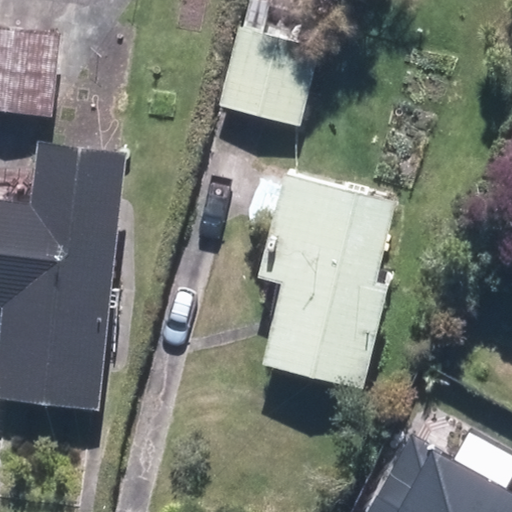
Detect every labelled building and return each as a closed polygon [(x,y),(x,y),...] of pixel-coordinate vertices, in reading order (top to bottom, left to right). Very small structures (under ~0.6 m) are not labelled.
[(65,33),(0,25),(0,104),(56,110),(65,33)] [(319,42),(247,26),(230,100),(303,116),(319,42)] [(102,407),(136,148),(55,137),(46,206),(0,199),(0,295),(16,297),(4,395),(102,407)] [(401,198),(297,169),(269,268),(297,276),(274,358),(368,385),(396,289),(377,283),(401,198)] [(511,511),(511,495),(412,438),(369,511),(511,511)]
